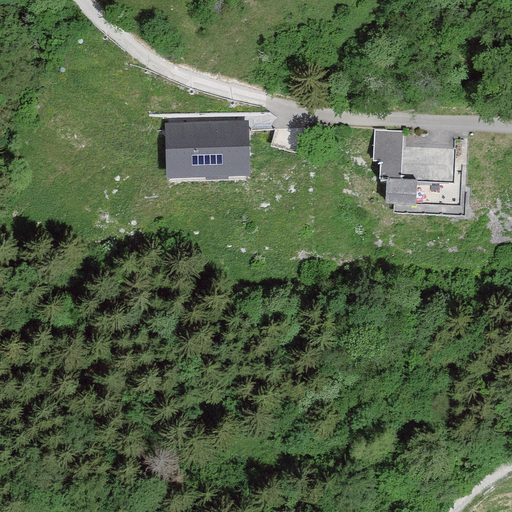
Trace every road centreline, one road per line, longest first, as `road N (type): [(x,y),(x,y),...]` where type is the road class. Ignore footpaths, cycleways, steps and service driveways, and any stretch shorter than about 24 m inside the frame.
road 1 (track): [(333,115),(186,80),(102,27),(79,0)]
road 2 (residential): [(511,127),(333,115)]
